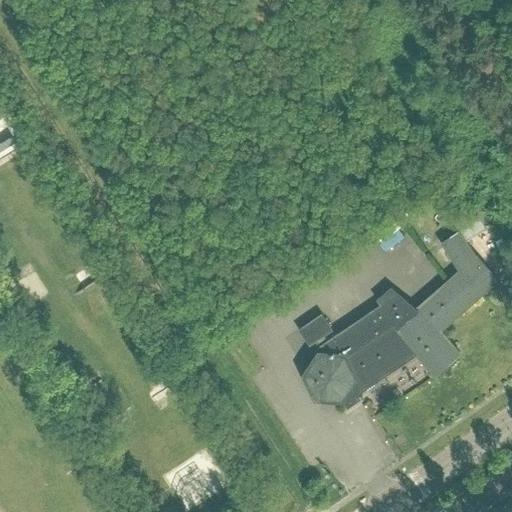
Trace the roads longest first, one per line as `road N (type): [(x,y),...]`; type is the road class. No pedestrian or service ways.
road 1 (track): [(13,0),(222,338),(255,375),(281,363)]
road 2 (unclassified): [(511,423),(380,511)]
